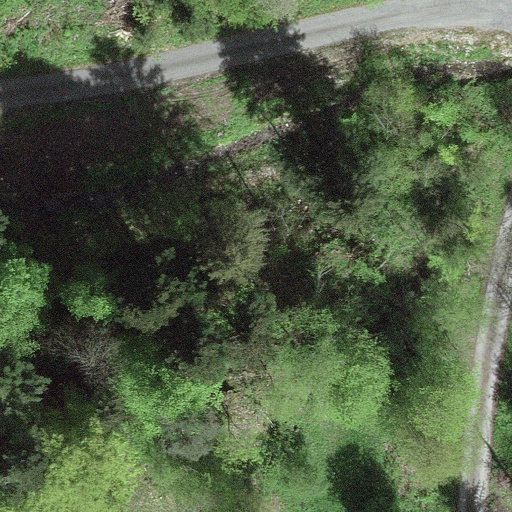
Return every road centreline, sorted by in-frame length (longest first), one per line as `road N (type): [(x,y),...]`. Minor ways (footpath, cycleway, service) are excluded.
road 1 (unclassified): [(511,3),(400,11),(125,77),(0,93)]
road 2 (unclassified): [(511,242),(483,382),(470,511)]
